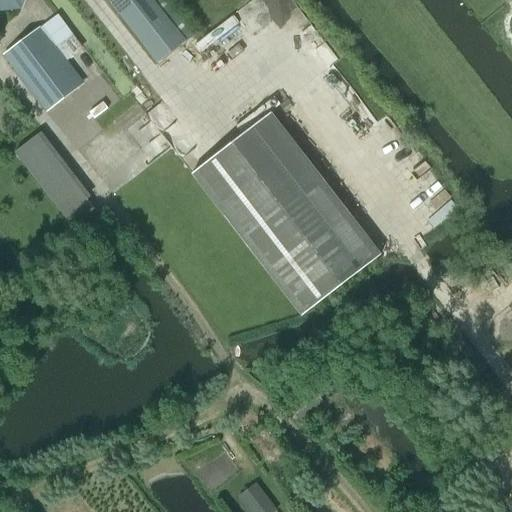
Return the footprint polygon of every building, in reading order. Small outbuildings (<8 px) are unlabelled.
[(0,0),(0,8),(0,9),(18,7),(21,0),(0,0)] [(107,0),(157,63),(185,42),(152,0),(107,0)] [(40,28),(2,56),(17,76),(23,71),(51,107),(76,88),(49,51),(55,47),(40,28)] [(266,110),(188,171),(296,310),(374,249),(266,110)] [(52,114),(27,134),(66,182),(91,161),(52,114)] [(88,198),(65,216),(73,226),(96,209),(88,198)] [(273,511),(254,486),(238,498),(248,511),(273,511)]
